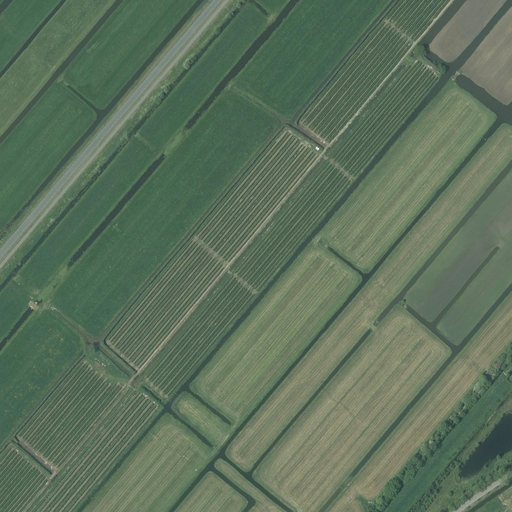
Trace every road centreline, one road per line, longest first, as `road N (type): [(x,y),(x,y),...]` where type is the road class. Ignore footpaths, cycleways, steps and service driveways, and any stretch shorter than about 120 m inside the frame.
road 1 (unknown): [(0,271),(231,0)]
road 2 (secondary): [(217,0),(0,254)]
